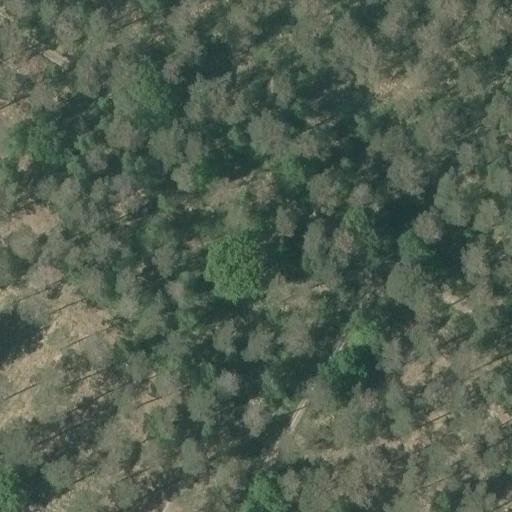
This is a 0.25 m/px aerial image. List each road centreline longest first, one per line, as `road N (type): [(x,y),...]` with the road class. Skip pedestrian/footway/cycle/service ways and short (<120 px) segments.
road 1 (track): [(0,31),(396,277)]
road 2 (track): [(396,277),(247,511)]
road 3 (track): [(511,89),(396,277)]
road 4 (track): [(396,277),(511,349)]
